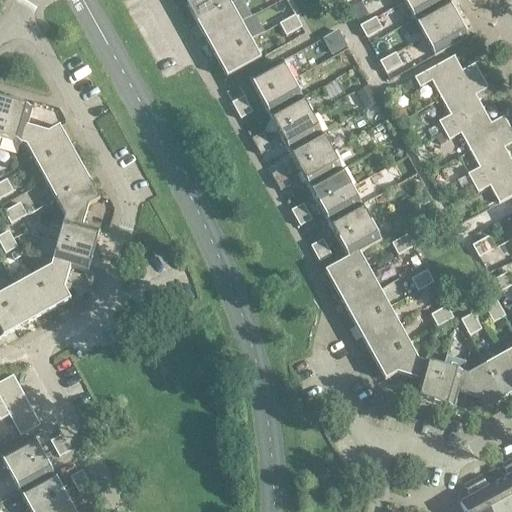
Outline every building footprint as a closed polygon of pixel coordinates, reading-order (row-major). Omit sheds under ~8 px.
[(197,0),(186,6),(196,24),(230,6),(227,0),(197,0)] [(448,3),(446,0),(411,0),(404,4),(414,22),(448,3)] [(458,21),(448,3),(414,22),(424,40),(458,21)] [(240,24),(230,6),(196,24),(206,43),(240,24)] [(302,29),(295,17),(287,21),(294,34),(302,29)] [(375,19),(367,24),(374,36),(382,31),(375,19)] [(294,34),(287,21),(279,26),(286,38),(294,34)] [(468,38),(458,21),(424,40),(434,58),(468,38)] [(250,42),(240,24),(206,43),(216,61),(250,42)] [(374,36),(367,24),(359,28),(366,40),(374,36)] [(338,32),(323,40),(331,55),(346,47),(338,32)] [(261,60),(250,42),(216,61),(226,79),(261,60)] [(395,56),(387,60),(394,71),(401,67),(395,56)] [(462,73),(454,58),(414,80),(419,90),(431,84),(441,101),(480,78),(474,66),(462,73)] [(394,71),(387,60),(379,64),(386,76),(394,71)] [(292,81),(282,63),(249,81),(259,100),(292,81)] [(487,90),(480,78),(441,101),(450,118),(438,125),(443,134),(483,111),(475,96),(487,90)] [(301,100),(292,81),(259,100),(269,118),(301,100)] [(374,97),(363,103),(366,109),(377,103),(374,97)] [(243,98),(231,105),(236,113),(248,106),(243,98)] [(311,118),(301,100),(269,118),(279,136),(311,118)] [(0,101),(0,141),(1,141),(11,105),(0,101)] [(32,111),(11,105),(1,141),(21,147),(27,128),(32,111)] [(252,114),(248,106),(236,113),(240,121),(252,114)] [(404,120),(407,113),(399,109),(395,115),(404,120)] [(491,125),(483,111),(443,134),(448,143),(461,136),(470,153),(510,131),(504,119),(491,125)] [(321,136),(311,118),(279,136),(289,154),(321,136)] [(48,134),(27,128),(21,147),(25,148),(35,165),(69,146),(59,128),(48,134)] [(511,145),(511,134),(510,131),(470,153),(479,170),(468,177),(472,186),(511,163),(504,149),(511,145)] [(263,134),(251,141),(255,149),(268,142),(263,134)] [(331,154),(321,136),(289,154),(298,172),(331,154)] [(272,150),(268,142),(255,149),(260,157),(272,150)] [(80,165),(69,146),(35,165),(45,183),(80,165)] [(341,172),(331,154),(298,172),(308,190),(341,172)] [(511,163),(472,186),(477,195),(490,188),(499,205),(511,197),(511,163)] [(90,183),(80,165),(45,183),(55,202),(90,183)] [(283,170),(271,177),(275,185),(287,178),(283,170)] [(351,190),(341,172),(308,190),(318,208),(351,190)] [(292,187),(287,178),(275,185),(280,193),(292,187)] [(7,182),(0,185),(0,188),(5,198),(13,194),(7,182)] [(100,201),(90,183),(55,202),(65,219),(64,222),(82,228),(88,208),(100,201)] [(361,208),(351,190),(318,208),(328,226),(361,208)] [(20,206),(12,210),(19,222),(26,217),(20,206)] [(303,207),(291,213),(295,221),(307,214),(303,207)] [(371,226),(361,208),(328,226),(338,244),(371,226)] [(19,222),(12,210),(4,214),(10,226),(19,222)] [(311,222),(307,214),(295,221),(299,228),(311,222)] [(100,233),(82,228),(64,222),(58,243),(93,254),(100,233)] [(381,244),(371,226),(338,244),(347,261),(348,262),(359,255),(359,256),(381,244)] [(12,241),(8,233),(0,237),(0,247),(0,248),(12,241)] [(413,249),(407,237),(399,241),(405,253),(413,249)] [(487,238),(479,243),(486,255),(494,251),(487,238)] [(17,249),(12,241),(0,248),(5,255),(17,249)] [(405,253),(399,241),(391,246),(398,257),(405,253)] [(323,242),(311,249),(315,257),(327,250),(323,242)] [(93,254),(58,243),(51,264),(70,269),(87,274),(93,254)] [(486,255),(479,243),(471,247),(478,259),(486,255)] [(331,258),(327,250),(315,257),(319,264),(331,258)] [(17,253),(11,256),(14,261),(20,258),(17,253)] [(348,262),(347,261),(324,274),(334,292),(369,273),(359,256),(359,255),(348,262)] [(415,258),(409,261),(414,270),(420,267),(415,258)] [(70,269),(51,264),(50,268),(33,277),(52,312),(70,302),(64,290),(70,269)] [(433,284),(426,272),(418,277),(425,288),(433,284)] [(379,291),(369,273),(334,292),(344,310),(379,291)] [(511,283),(506,274),(498,278),(505,290),(511,286),(511,283)] [(52,312),(33,277),(15,288),(34,322),(52,312)] [(425,288),(418,277),(411,282),(417,293),(425,288)] [(505,290),(498,278),(491,282),(497,295),(505,290)] [(34,322),(15,288),(0,296),(0,303),(16,332),(34,322)] [(389,309),(379,291),(344,310),(354,328),(389,309)] [(500,310),(496,302),(484,309),(488,317),(500,310)] [(0,340),(16,332),(0,303),(0,340)] [(453,320),(446,308),(439,312),(445,324),(453,320)] [(399,327),(389,309),(354,328),(364,346),(399,327)] [(504,318),(500,310),(488,317),(493,325),(504,318)] [(445,324),(439,312),(430,317),(437,328),(445,324)] [(476,323),(472,315),(460,322),(465,330),(476,323)] [(481,331),(476,323),(465,330),(469,338),(481,331)] [(409,346),(399,327),(364,346),(374,364),(409,346)] [(418,361),(409,346),(374,364),(384,383),(396,376),(416,382),(421,363),(418,361)] [(511,351),(503,357),(511,373),(511,351)] [(511,395),(511,373),(503,357),(485,366),(504,400),(511,395)] [(443,369),(421,363),(416,382),(411,399),(432,405),(443,369)] [(504,400),(485,366),(468,376),(464,375),(458,394),(479,400),(485,411),(504,400)] [(464,375),(443,369),(432,405),(453,411),(458,394),(464,375)] [(0,397),(19,387),(13,378),(0,384),(0,397)] [(24,397),(19,387),(0,397),(0,400),(4,408),(24,397)] [(30,407),(24,397),(4,408),(9,417),(9,418),(30,407)] [(0,421),(1,422),(9,417),(4,408),(0,400),(0,421)] [(35,417),(30,407),(9,418),(15,428),(35,417)] [(41,427),(35,417),(15,428),(20,438),(41,427)] [(67,445),(63,437),(51,443),(55,451),(67,445)] [(44,457),(34,438),(0,457),(0,458),(9,476),(44,457)] [(71,453),(67,445),(55,451),(60,459),(71,453)] [(54,475),(44,457),(9,476),(19,494),(54,475)] [(511,464),(511,462),(502,467),(507,479),(497,484),(511,510),(511,464)] [(87,480),(82,472),(71,479),(75,487),(87,480)] [(64,493),(54,475),(19,494),(29,511),(64,493)] [(487,490),(481,479),(472,483),(487,511),(511,511),(511,510),(497,484),(487,490)] [(91,488),(87,480),(75,487),(79,495),(91,488)] [(487,511),(472,483),(464,488),(470,499),(459,505),(463,511),(487,511)] [(71,511),(74,511),(64,493),(29,511),(71,511)]
